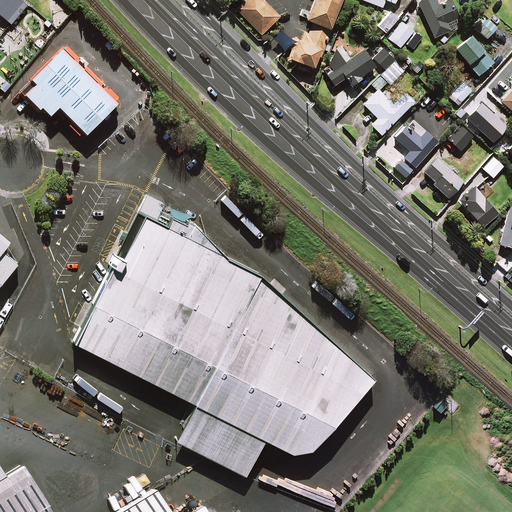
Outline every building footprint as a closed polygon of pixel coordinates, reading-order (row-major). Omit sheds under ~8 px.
[(0,0),(0,7),(14,19),(29,0),(0,0)] [(278,17),(261,0),(244,0),(235,10),(260,35),(278,17)] [(315,69),(330,30),(342,0),(312,0),(304,20),(311,23),(307,34),(303,33),(300,41),(295,40),(288,59),(315,69)] [(438,7),(434,0),(414,0),(433,38),(449,31),(446,24),(459,17),(451,0),(438,7)] [(413,31),(388,12),(377,27),(385,33),(390,28),(394,31),(388,39),(400,48),(413,31)] [(496,28),(483,16),(472,27),(485,39),(496,28)] [(421,38),(415,33),(406,46),(412,50),(421,38)] [(492,63),(469,36),(453,50),(477,76),(492,63)] [(113,100),(59,46),(28,77),(33,81),(24,90),(46,112),(55,103),(82,131),(113,100)] [(344,50),(338,47),(327,64),(332,71),(326,75),(333,86),(344,78),(350,86),(360,80),(358,78),(374,67),(362,50),(350,59),(344,50)] [(393,58),(382,48),(372,59),(383,69),(393,58)] [(19,69),(10,60),(0,71),(0,72),(9,81),(19,69)] [(403,71),(394,62),(387,68),(396,78),(403,71)] [(396,78),(387,68),(380,75),(388,84),(396,78)] [(375,91),(377,90),(385,83),(379,76),(369,85),(375,91)] [(470,90),(460,82),(447,97),(457,106),(470,90)] [(511,87),(499,102),(511,113),(511,87)] [(377,90),(375,91),(362,105),(376,119),(370,125),(380,135),(413,102),(404,93),(392,105),(377,90)] [(508,128),(479,103),(465,119),(493,144),(508,128)] [(420,137),(406,125),(393,138),(408,151),(393,168),(404,178),(436,142),(425,132),(420,137)] [(472,136),(459,125),(446,139),(459,151),(472,136)] [(462,182),(435,157),(422,172),(433,182),(432,185),(447,198),(462,182)] [(501,168),(490,159),(482,168),(492,178),(501,168)] [(496,213),(473,187),(458,201),(481,227),(496,213)] [(194,406),(263,442),(291,455),(310,452),(333,428),(332,428),(373,381),(260,277),(227,260),(194,227),(187,224),(185,227),(171,220),(172,218),(160,212),(164,205),(145,195),(126,234),(123,232),(119,239),(123,241),(116,254),(113,253),(106,265),(109,267),(72,345),(194,406)] [(511,207),(508,207),(497,244),(511,248),(511,207)] [(0,247),(8,238),(0,231),(0,276),(13,261),(0,249),(0,247)] [(194,406),(175,442),(244,477),(263,442),(194,406)] [(0,511),(40,511),(13,470),(3,476),(0,471),(0,511)] [(125,511),(215,511),(210,503),(196,511),(171,511),(159,491),(125,511)]
